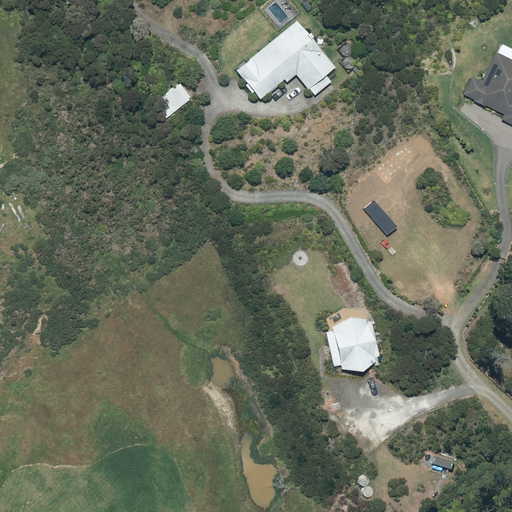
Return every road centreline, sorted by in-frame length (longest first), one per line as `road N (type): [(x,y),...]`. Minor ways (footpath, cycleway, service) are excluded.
road 1 (unknown): [(428,328),(375,298),(315,205),(237,199),(203,177),(193,149),(203,90),(195,68),(121,0)]
road 2 (unknown): [(428,328),(486,279),(496,258),(491,137)]
road 3 (unknown): [(511,424),(461,376),(428,328)]
